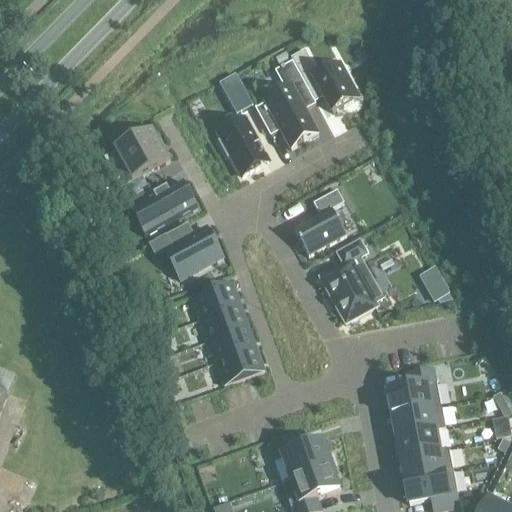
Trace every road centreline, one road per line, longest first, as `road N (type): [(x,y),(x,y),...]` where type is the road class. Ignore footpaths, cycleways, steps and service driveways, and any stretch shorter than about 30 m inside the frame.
road 1 (tertiary): [(0,136),(135,0)]
road 2 (residential): [(340,350),(247,196)]
road 3 (residential): [(357,379),(191,439)]
road 4 (residential): [(386,511),(357,379)]
road 5 (residential): [(340,350),(464,327)]
road 6 (tertiary): [(85,0),(0,88)]
